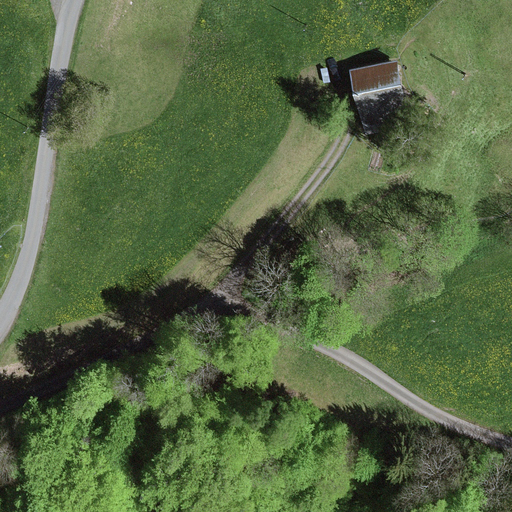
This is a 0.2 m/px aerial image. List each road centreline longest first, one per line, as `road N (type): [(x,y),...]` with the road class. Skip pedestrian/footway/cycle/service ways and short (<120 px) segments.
road 1 (unclassified): [(78,0),(63,36),(43,171),(0,310)]
road 2 (track): [(224,303),(339,149),(346,103)]
